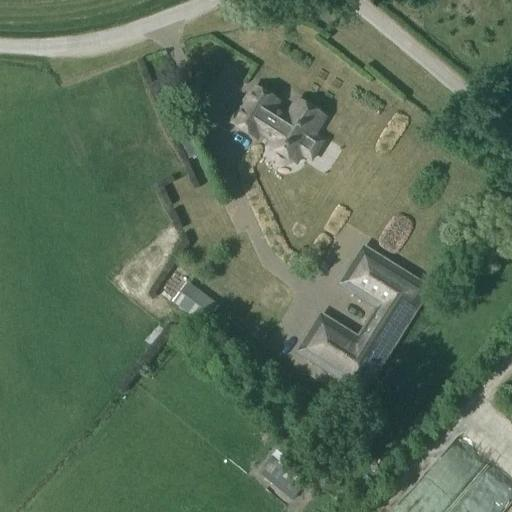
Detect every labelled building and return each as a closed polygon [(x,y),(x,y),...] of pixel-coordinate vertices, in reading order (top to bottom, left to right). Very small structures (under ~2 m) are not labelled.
[(252,89),(230,124),(255,139),(259,132),(272,140),(270,142),(298,160),(300,156),(304,158),(315,140),(312,138),(323,120),(295,102),(284,121),(271,113),(276,105),(252,89)] [(305,160),(320,169),(335,144),(320,135),(305,160)] [(319,319),(298,353),(361,393),(425,291),(362,252),(340,286),(403,325),(381,359),(319,319)] [(341,296),(341,315),(351,315),(351,296),(341,296)] [(288,447),(272,469),(299,490),(316,468),(288,447)]
